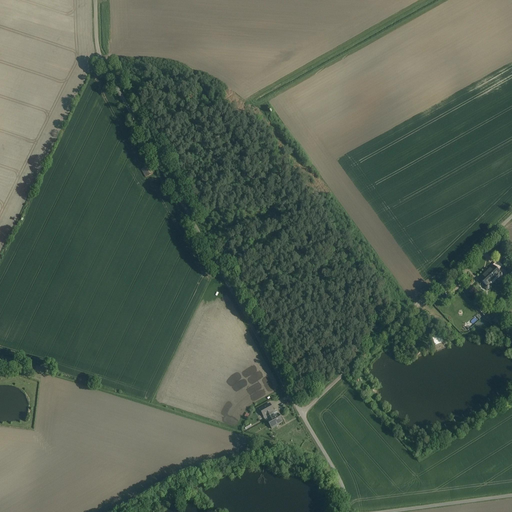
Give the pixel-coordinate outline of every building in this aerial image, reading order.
[(150,166),(142,170),(146,178),(154,173),(150,166)] [(492,266),(493,267),(498,271),(503,266),(498,261),(492,266)] [(493,267),(480,279),(486,286),(485,287),(485,289),(487,290),(489,290),(490,289),(490,287),(489,286),(499,277),(500,277),(502,277),(504,276),(503,274),(502,273),(500,272),(499,273),(498,271),(493,267)] [(484,311),(481,313),(488,320),(497,311),(494,307),(490,310),(487,308),(486,309),(484,311)] [(434,339),(436,345),(445,343),(443,337),(434,339)] [(270,405),(260,411),(263,417),(266,416),(270,413),(274,411),(270,405)] [(278,415),(273,418),(270,413),(266,416),(269,420),(267,421),(272,430),(277,427),(276,426),(283,423),(278,415)]
